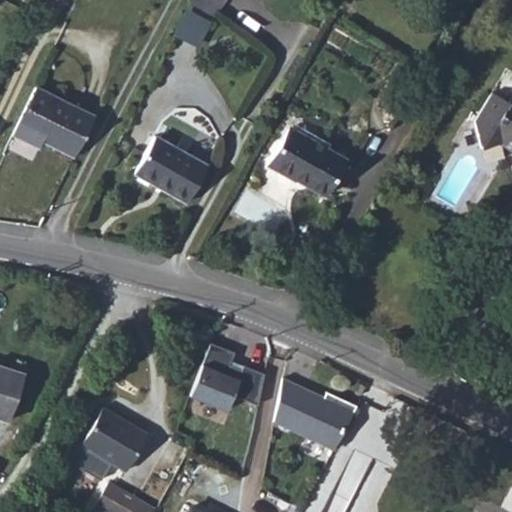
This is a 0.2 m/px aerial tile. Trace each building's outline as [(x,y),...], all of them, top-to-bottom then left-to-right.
[(84,140),(102,99),(45,73),(24,119),(42,127),(45,122),(84,140)] [(499,99),(486,93),(468,120),(478,144),(498,137),(511,144),(511,95),(504,92),(499,99)] [(285,113),(264,144),(291,163),(293,159),(318,176),(337,148),(285,113)] [(143,155),(193,185),(215,149),(165,119),(143,155)] [(222,350),(197,342),(180,395),(217,408),(222,393),(248,402),(254,370),(231,362),(230,368),(218,364),(222,350)] [(0,366),(0,373),(22,381),(24,374),(0,366)] [(22,381),(0,373),(0,419),(10,422),(22,381)] [(273,375),(266,419),(328,447),(351,402),(329,393),(327,399),(273,375)] [(149,433),(119,416),(104,408),(83,445),(117,464),(128,470),(149,433)] [(110,476),(117,464),(83,445),(75,460),(90,469),(92,466),(110,476)] [(99,511),(158,511),(113,486),(99,511)]
